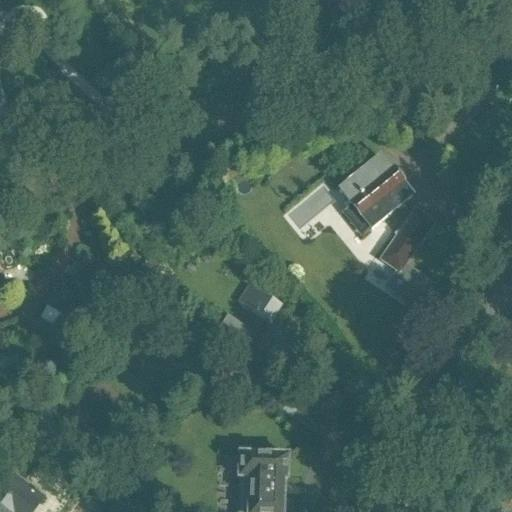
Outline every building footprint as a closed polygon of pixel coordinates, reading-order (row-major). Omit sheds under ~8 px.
[(338,192),(370,231),(411,198),(402,186),(403,185),(403,178),(399,172),(392,171),(390,172),(380,158),(338,192)] [(173,195),(178,195),(182,191),(164,174),(156,182),(159,185),(158,186),(163,191),(166,188),(173,195)] [(174,211),(164,202),(167,199),(156,189),(143,203),(154,214),(157,210),(167,218),(174,211)] [(400,276),(435,225),(415,211),(380,263),(400,276)] [(87,255),(70,286),(60,280),(44,307),(46,308),(40,321),(59,332),(66,320),(68,321),(59,338),(72,346),(116,272),(87,255)] [(142,267),(137,274),(137,280),(143,284),(145,284),(156,293),(163,284),(156,279),(155,272),(161,265),(152,258),(145,267),(142,267)] [(280,351),(285,343),(284,339),(278,336),(279,335),(269,328),(281,308),(248,288),(236,305),(257,318),(242,343),(249,347),(245,353),(255,359),(259,354),(265,357),(271,348),(277,351),(280,351)] [(297,376),(294,381),(302,386),(305,381),(297,376)] [(0,389),(0,431),(0,432),(22,424),(9,386),(0,389)] [(323,438),(329,427),(297,410),(291,421),(323,438)] [(236,511),(290,511),(291,503),(282,503),(283,482),(286,482),(287,458),(239,456),(238,480),(236,511)] [(37,511),(48,499),(9,471),(0,482),(0,511),(37,511)]
